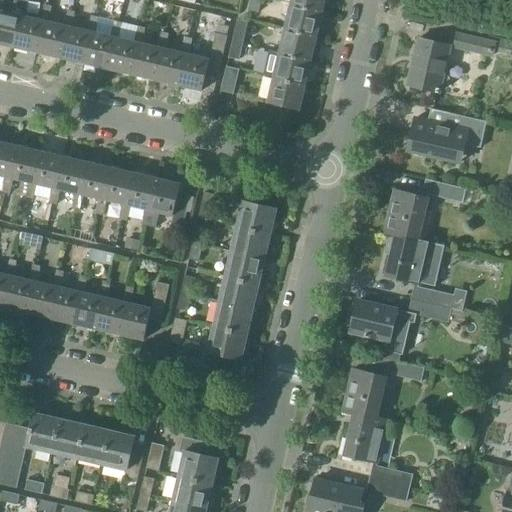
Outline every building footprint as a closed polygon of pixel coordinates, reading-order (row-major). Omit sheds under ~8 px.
[(0,44),(14,48),(21,16),(24,17),(27,1),(20,0),(19,0),(18,5),(13,4),(10,14),(1,11),(0,11),(0,44)] [(260,0),(249,0),(247,11),(258,13),(260,0)] [(281,0),(281,3),(290,5),(322,12),(324,0),(281,0)] [(490,5),(479,3),(478,10),(489,12),(490,5)] [(14,48),(36,53),(44,22),(48,22),(50,7),(43,5),(39,20),(24,17),(21,16),(14,48)] [(290,5),(284,29),(316,37),(322,12),(290,5)] [(36,53),(60,59),(68,27),(71,28),(74,12),(66,11),(63,26),(48,22),(44,22),(36,53)] [(60,59),(83,64),(91,33),(95,33),(97,18),(90,16),(86,31),(71,28),(68,27),(60,59)] [(237,21),(232,39),(243,42),(247,23),(237,21)] [(83,64),(107,70),(115,38),(118,39),(121,23),(113,22),(110,37),(95,33),(91,33),(83,64)] [(107,70),(131,75),(139,44),(142,44),(144,29),(137,27),(133,42),(118,39),(115,38),(107,70)] [(284,29),(278,54),(311,61),(316,37),(284,29)] [(131,75),(154,80),(161,49),(165,50),(167,34),(160,33),(156,48),(142,44),(139,44),(131,75)] [(184,54),(177,86),(201,92),(206,72),(218,75),(227,37),(215,34),(209,60),(189,55),(184,54)] [(511,41),(489,36),(487,42),(456,35),(456,36),(457,37),(454,46),(453,47),(492,57),(493,52),(510,56),(511,49),(511,41)] [(154,80),(177,86),(184,54),(189,55),(191,40),(183,38),(180,53),(165,50),(161,49),(154,80)] [(435,92),(435,93),(438,93),(440,88),(445,89),(447,88),(449,80),(448,78),(442,76),(450,46),(448,46),(420,39),(418,38),(407,86),(408,86),(435,92)] [(243,42),(232,39),(228,58),(238,61),(243,42)] [(263,76),(273,78),(305,85),(311,61),(278,54),(269,51),(263,76)] [(226,67),(220,92),(233,95),(239,70),(226,67)] [(305,85),(273,78),(267,103),(299,110),(305,85)] [(420,156),(421,154),(447,160),(451,142),(480,148),(486,122),(430,109),(427,122),(415,119),(413,126),(412,132),(410,139),(408,139),(405,153),(420,156)] [(0,176),(4,178),(7,178),(14,146),(0,142),(0,176)] [(13,180),(28,183),(30,184),(38,152),(14,146),(7,178),(4,178),(2,193),(9,195),(13,180)] [(36,185),(51,188),(54,189),(62,157),(38,152),(30,184),(28,183),(25,199),(33,200),(36,185)] [(60,190),(75,194),(77,194),(85,163),(62,157),(54,189),(51,188),(49,204),(56,206),(60,190)] [(83,196),(98,199),(101,200),(109,168),(85,163),(77,194),(75,194),(72,209),(79,211),(83,196)] [(106,201),(121,205),(124,205),(132,173),(109,168),(101,200),(98,199),(95,215),(103,217),(106,201)] [(130,207),(144,210),(147,211),(155,179),(132,173),(124,205),(121,205),(119,220),(126,222),(130,207)] [(147,211),(144,210),(142,226),(155,229),(159,213),(173,216),(169,232),(181,235),(190,196),(178,193),(180,185),(155,179),(147,211)] [(462,203),(466,190),(425,180),(425,181),(427,181),(425,192),(422,192),(422,193),(462,202),(462,203)] [(384,233),(395,235),(417,241),(417,240),(427,199),(416,197),(416,198),(411,197),(411,195),(394,191),(384,233)] [(204,193),(198,218),(210,221),(216,196),(204,193)] [(242,204),(236,228),(270,236),(275,212),(276,212),(276,210),(242,202),(241,204),(242,204)] [(48,233),(69,238),(71,228),(50,223),(48,233)] [(196,227),(192,243),(202,245),(206,229),(196,227)] [(230,250),(230,252),(264,260),(265,258),(270,236),(236,228),(231,250),(230,250)] [(18,245),(27,247),(30,236),(21,234),(18,245)] [(417,241),(395,235),(389,261),(387,260),(383,277),(394,280),(394,278),(419,284),(428,242),(417,240),(417,241)] [(202,245),(192,243),(188,260),(198,262),(202,245)] [(230,254),(225,277),(258,285),(264,262),(264,260),(230,252),(230,254)] [(0,307),(2,308),(9,276),(13,277),(15,261),(8,259),(4,275),(0,273),(0,307)] [(2,308),(26,313),(33,281),(37,282),(39,267),(32,265),(28,280),(13,277),(9,276),(2,308)] [(26,313),(49,319),(57,287),(60,288),(62,272),(55,270),(51,286),(37,282),(33,281),(26,313)] [(49,319),(71,324),(79,292),(84,293),(86,277),(79,276),(75,291),(60,288),(57,287),(49,319)] [(184,277),(180,293),(190,295),(194,279),(184,277)] [(219,300),(218,302),(253,310),(253,308),(258,285),(225,277),(219,300)] [(71,324),(95,329),(102,297),(107,298),(109,283),(102,281),(98,297),(84,293),(79,292),(71,324)] [(127,303),(120,335),(144,341),(148,321),(160,324),(169,285),(157,283),(151,309),(131,304),(127,303)] [(95,329),(120,335),(127,303),(131,304),(133,288),(126,286),(122,302),(107,298),(102,297),(95,329)] [(413,300),(452,309),(462,312),(465,299),(464,299),(464,300),(454,298),(455,297),(454,297),(453,298),(414,288),(414,289),(416,290),(413,300)] [(190,295),(180,293),(177,310),(187,312),(190,295)] [(357,301),(355,308),(352,321),(350,321),(347,335),(363,338),(363,336),(389,342),(394,322),(408,326),(410,314),(448,322),(447,324),(448,324),(452,309),(413,300),(410,313),(408,312),(408,314),(396,311),(397,310),(357,301)] [(218,304),(213,327),(247,334),(252,312),(253,310),(218,302),(218,304)] [(169,343),(181,346),(187,322),(174,319),(169,343)] [(247,334),(213,327),(208,350),(207,350),(207,352),(241,360),(242,358),(241,358),(247,334)] [(343,412),(354,415),(357,416),(376,420),(376,419),(385,378),(386,373),(421,381),(420,383),(421,383),(424,369),(368,356),(365,368),(376,371),(374,376),(352,370),(343,412)] [(49,453),(51,454),(59,419),(56,418),(56,419),(44,416),(34,413),(30,430),(27,441),(25,448),(38,451),(38,450),(49,453)] [(357,416),(354,415),(348,440),(346,439),(342,457),(352,459),(352,457),(377,463),(387,421),(376,419),(376,420),(357,416)] [(74,459),(76,460),(84,425),(80,424),(68,422),(69,421),(59,419),(51,454),(63,457),(63,456),(74,459)] [(5,424),(2,436),(27,441),(30,430),(5,424)] [(99,465),(101,465),(109,431),(105,430),(93,428),(93,427),(84,425),(76,460),(88,462),(99,465)] [(109,431),(101,465),(113,468),(124,470),(124,471),(126,471),(124,479),(137,482),(142,457),(130,454),(134,437),(130,436),(118,433),(109,431)] [(2,436),(0,446),(0,447),(24,453),(25,448),(27,441),(2,436)] [(184,454),(178,477),(212,485),(217,462),(218,462),(218,459),(205,456),(208,444),(182,439),(179,452),(183,452),(183,454),(184,454)] [(152,444),(146,468),(158,471),(164,447),(152,444)] [(0,447),(0,460),(21,465),(24,453),(0,447)] [(0,460),(0,472),(19,477),(21,465),(0,460)] [(371,468),(374,468),(371,480),(409,489),(412,475),(411,476),(372,467),(371,468)] [(19,477),(0,472),(0,484),(16,489),(19,477)] [(144,477),(140,494),(150,496),(154,480),(144,477)] [(172,500),(172,502),(207,510),(207,508),(212,510),(215,495),(212,495),(212,493),(210,492),(212,485),(178,477),(173,500),(172,500)] [(511,511),(511,478),(508,493),(507,493),(504,509),(501,509),(500,511),(511,511)] [(361,511),(364,504),(360,503),(363,491),(315,480),(311,501),(309,500),(305,511),(361,511)] [(406,502),(409,489),(371,480),(368,491),(366,491),(366,493),(368,493),(368,492),(406,501),(406,502)] [(25,491),(41,494),(44,485),(27,481),(25,491)] [(69,490),(54,487),(52,487),(50,496),(66,500),(69,490)] [(19,496),(2,492),(0,502),(17,505),(19,496)] [(75,502),(91,506),(94,496),(77,492),(75,502)] [(146,511),(150,496),(140,494),(136,511),(142,511),(146,511)] [(55,511),(57,504),(40,500),(38,510),(45,511),(55,511)] [(172,504),(169,511),(205,511),(206,511),(207,510),(172,502),(172,504)]
